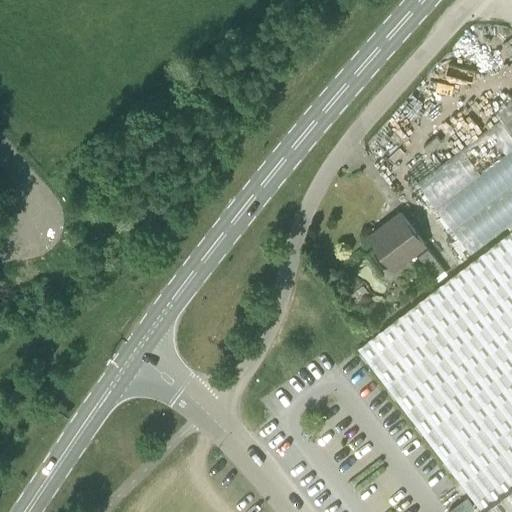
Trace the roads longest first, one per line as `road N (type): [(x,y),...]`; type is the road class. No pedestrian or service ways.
road 1 (unclassified): [(203,412),(249,368),(280,305),(302,219),(347,145),(472,0)]
road 2 (secondary): [(134,354),(424,0)]
road 3 (secondary): [(28,511),(134,354)]
road 4 (unclassified): [(288,511),(203,412)]
road 5 (unclassified): [(0,237),(46,200),(0,146)]
